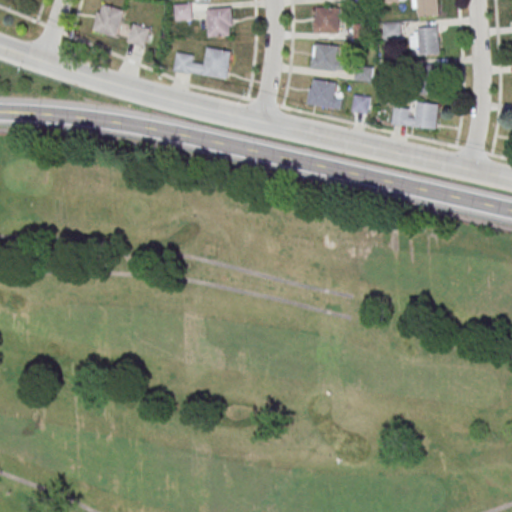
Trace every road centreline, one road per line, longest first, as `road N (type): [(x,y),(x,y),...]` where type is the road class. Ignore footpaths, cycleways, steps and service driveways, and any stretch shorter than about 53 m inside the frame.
road 1 (tertiary): [(511,179),(225,112),(0,47)]
road 2 (tertiary): [(0,110),(174,132),(511,209)]
road 3 (residential): [(466,169),(481,87),(475,0)]
road 4 (residential): [(260,121),(273,0)]
